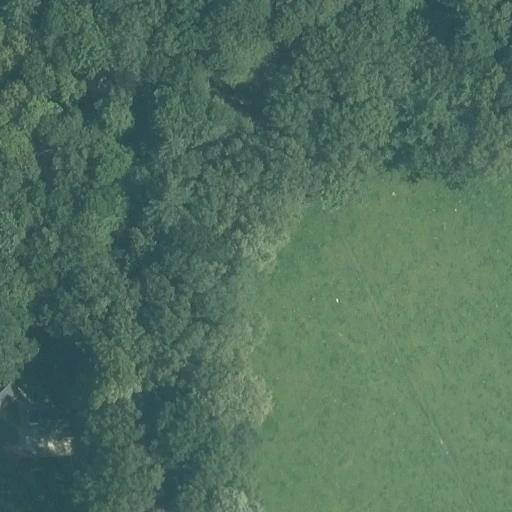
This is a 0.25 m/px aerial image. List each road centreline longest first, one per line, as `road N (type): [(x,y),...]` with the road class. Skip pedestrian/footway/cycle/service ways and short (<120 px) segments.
road 1 (tertiary): [(152,511),(136,243),(138,135),(178,0)]
road 2 (track): [(0,328),(136,243)]
